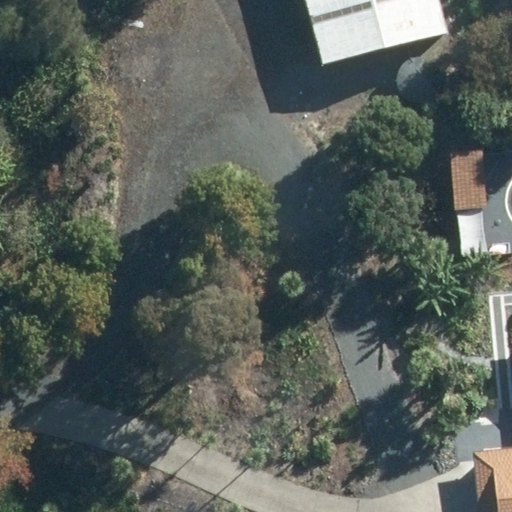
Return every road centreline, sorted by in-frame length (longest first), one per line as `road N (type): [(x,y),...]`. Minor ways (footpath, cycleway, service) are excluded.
road 1 (track): [(98,370),(210,461),(376,495),(393,455),(370,351),(284,150),(180,101)]
road 2 (track): [(0,422),(98,370),(156,216),(180,101),(225,0)]
